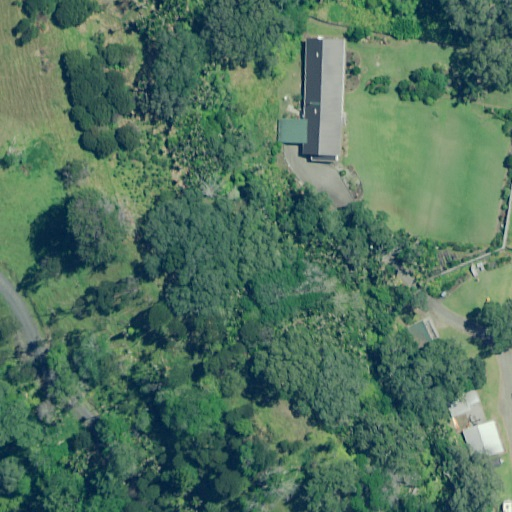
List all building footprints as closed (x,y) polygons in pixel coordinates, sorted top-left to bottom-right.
[(306,153),(314,154),(313,160),(339,162),(339,155),(342,155),(349,41),(312,39),(308,119),(281,117),(280,143),(306,145),(306,153)] [(435,341),(426,321),(407,330),(416,350),(435,341)] [(478,390),(468,393),(472,407),(482,403),(478,390)] [(454,402),(459,416),(472,412),(467,398),(454,402)] [(495,420),(464,430),(475,463),(506,452),(495,420)]
